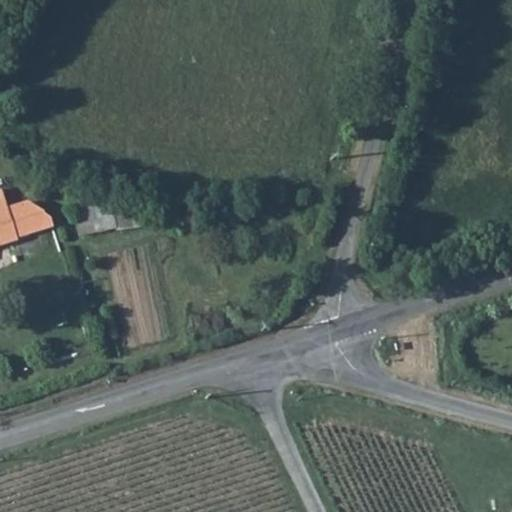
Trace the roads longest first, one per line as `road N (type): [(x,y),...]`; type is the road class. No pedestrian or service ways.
road 1 (tertiary): [(0,439),(335,330)]
road 2 (residential): [(335,330),(332,309),(408,0)]
road 3 (unclassified): [(335,330),(362,374),(511,424)]
road 4 (tertiary): [(335,330),(511,273)]
